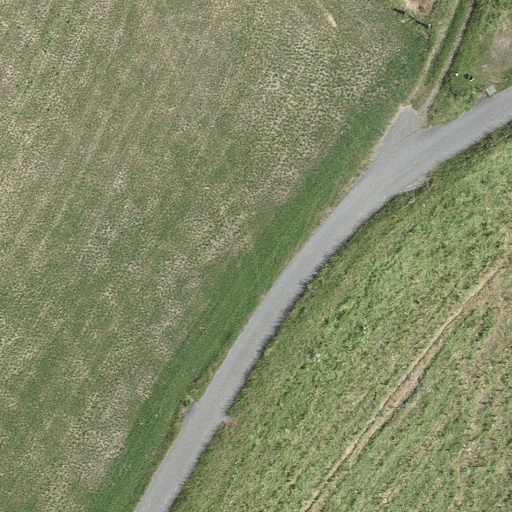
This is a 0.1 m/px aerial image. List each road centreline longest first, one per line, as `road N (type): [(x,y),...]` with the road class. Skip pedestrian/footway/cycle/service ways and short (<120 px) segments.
road 1 (residential): [(137,511),(263,307),(414,152),(511,94)]
road 2 (track): [(414,152),(451,0)]
